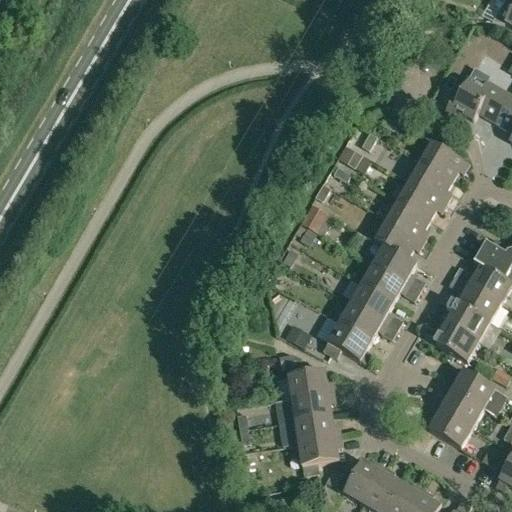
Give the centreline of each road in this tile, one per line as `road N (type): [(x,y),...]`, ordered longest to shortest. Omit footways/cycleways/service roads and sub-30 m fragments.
road 1 (residential): [(497,511),(380,437),(387,374),(440,283),(439,257),(479,184)]
road 2 (primary): [(129,0),(0,216)]
